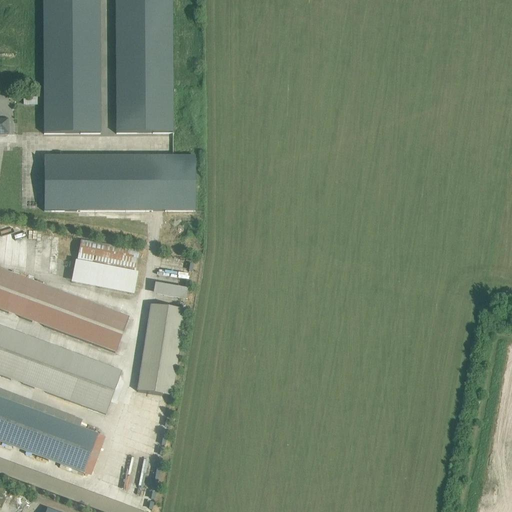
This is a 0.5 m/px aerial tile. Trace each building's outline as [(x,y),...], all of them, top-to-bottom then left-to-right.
[(99,0),(43,0),(44,135),(100,134),(99,0)] [(171,0),(115,0),(116,134),(173,134),(171,0)] [(0,134),(8,134),(8,120),(0,120),(0,134)] [(44,157),(44,212),(195,212),(195,157),(44,157)] [(131,294),(139,250),(81,240),(73,283),(131,294)] [(127,318),(0,270),(0,310),(114,353),(127,318)] [(184,300),(186,289),(156,283),(152,303),(175,307),(177,299),(184,300)] [(149,304),(136,391),(172,396),(184,309),(149,304)] [(120,373),(0,328),(0,376),(105,415),(120,373)] [(98,434),(0,398),(0,443),(83,474),(98,434)] [(0,473),(14,478),(14,479),(33,486),(37,472),(0,459),(0,473)] [(45,495),(101,511),(150,511),(54,483),(56,476),(51,474),(49,481),(41,478),(38,486),(41,487),(42,484),(48,485),(45,495)]
